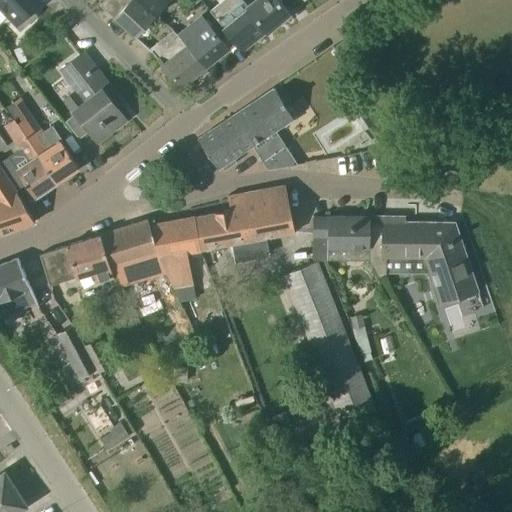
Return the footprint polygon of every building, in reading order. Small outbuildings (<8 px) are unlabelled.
[(41,0),(0,0),(0,7),(21,28),(35,15),(31,11),(41,0)] [(136,38),(154,18),(134,0),(106,0),(101,6),(136,38)] [(134,0),(154,18),(157,15),(169,0),(134,0)] [(289,12),(278,0),(256,0),(249,7),(243,0),(222,0),(211,10),(224,27),(226,26),(242,49),(266,30),(267,30),(289,12)] [(229,49),(208,26),(201,16),(196,19),(178,34),(175,37),(205,68),(229,49)] [(181,87),(205,68),(175,37),(178,34),(173,29),(149,47),(153,51),(181,87)] [(15,50),(20,62),(20,63),(21,62),(34,57),(29,44),(15,50)] [(67,64),(62,69),(74,85),(79,92),(84,87),(91,96),(85,100),(73,110),(98,141),(126,119),(111,100),(118,95),(84,52),(67,64)] [(198,138),(218,168),(295,117),(275,87),(198,138)] [(57,182),(79,167),(61,140),(62,139),(53,125),(40,134),(37,129),(40,127),(31,113),(16,123),(27,137),(29,137),(57,182)] [(57,182),(29,137),(27,137),(16,123),(12,118),(4,124),(16,143),(19,148),(8,156),(16,167),(35,196),(57,182)] [(297,161),(288,149),(265,165),(267,168),(269,168),(297,164),(297,163),(297,161)] [(0,233),(35,222),(14,192),(18,189),(0,163),(0,233)] [(297,232),(289,199),(286,185),(228,196),(230,210),(193,217),(201,252),(297,232)] [(330,256),(330,245),(371,245),(371,222),(370,222),(370,216),(328,215),(328,233),(314,233),(314,256),(330,256)] [(386,275),(386,254),(423,256),(438,302),(478,290),(455,222),(399,221),(399,216),(383,216),(383,223),(371,222),(371,245),(371,256),(371,262),(379,275),(386,275)] [(150,225),(165,259),(201,252),(193,217),(150,225)] [(119,273),(120,274),(125,285),(167,272),(174,288),(177,287),(165,259),(150,225),(149,220),(114,230),(100,235),(119,273)] [(98,280),(119,273),(100,235),(40,254),(50,283),(72,276),(93,270),(98,280)] [(33,287),(20,260),(18,258),(0,264),(0,301),(30,288),(33,287)] [(373,410),(338,320),(316,262),(281,275),(338,423),(373,410)] [(364,326),(362,314),(351,317),(353,328),(362,354),(372,351),(364,326)] [(101,371),(86,344),(84,345),(73,325),(58,334),(70,355),(68,356),(80,378),(97,369),(98,372),(101,371)] [(86,344),(101,371),(112,365),(98,338),(86,344)] [(280,431),(292,426),(286,411),(274,416),(280,431)] [(113,432),(119,443),(130,436),(121,422),(110,429),(112,431),(113,432)] [(0,498),(16,488),(5,470),(0,473),(0,498)] [(0,511),(17,511),(28,505),(16,488),(0,498),(0,511)]
